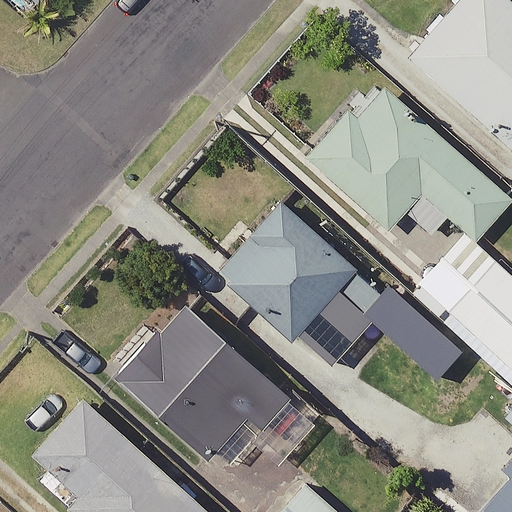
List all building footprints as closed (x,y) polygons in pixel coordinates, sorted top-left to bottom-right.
[(511,0),(472,0),(417,63),(511,144),(511,0)] [(356,112),(313,160),(399,234),(430,197),(471,232),(485,244),(511,213),(511,194),(390,89),(364,119),(356,112)] [(224,276),(303,344),(368,269),(289,201),(224,276)] [(421,289),(511,367),(511,267),(485,244),(471,232),(421,289)] [(300,399),(193,307),(126,384),(219,464),(256,422),(269,434),(300,399)] [(74,511),(220,511),(89,398),(37,458),(84,499),(74,511)] [(511,511),(511,467),(471,511),(511,511)] [(344,511),(313,485),(289,511),(344,511)]
